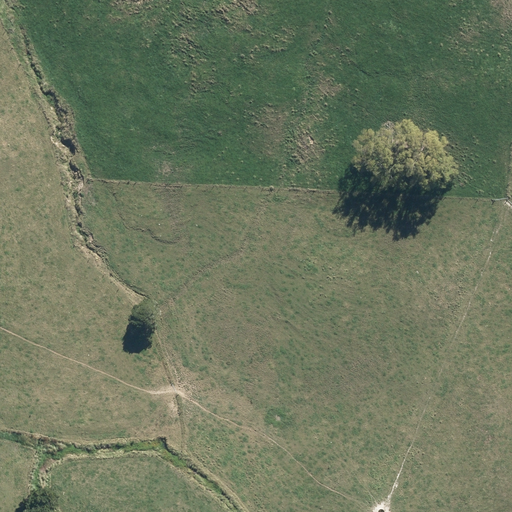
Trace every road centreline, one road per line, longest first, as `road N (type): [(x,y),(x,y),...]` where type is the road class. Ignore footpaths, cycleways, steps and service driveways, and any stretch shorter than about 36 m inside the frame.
road 1 (track): [(387,511),(511,195)]
road 2 (track): [(161,398),(225,406),(323,511)]
